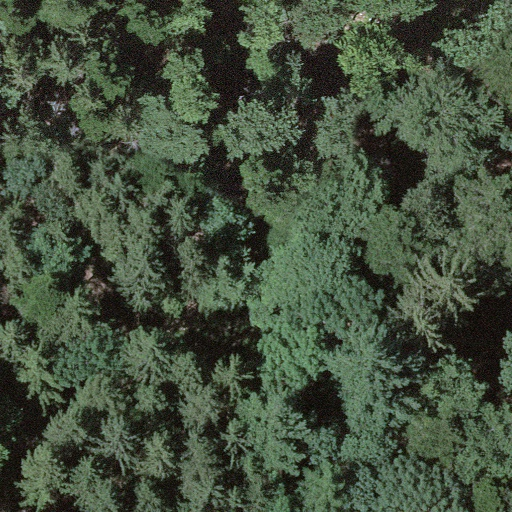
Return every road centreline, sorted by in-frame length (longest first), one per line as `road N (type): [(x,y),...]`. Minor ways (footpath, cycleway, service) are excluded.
road 1 (track): [(150,368),(471,200),(511,194)]
road 2 (track): [(0,144),(23,166),(150,368)]
road 3 (track): [(0,478),(81,409),(150,368)]
